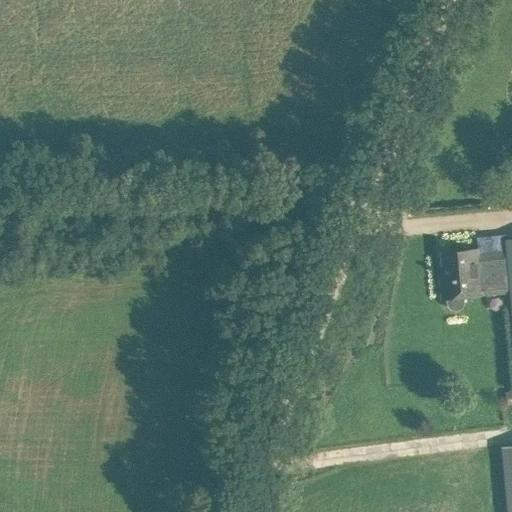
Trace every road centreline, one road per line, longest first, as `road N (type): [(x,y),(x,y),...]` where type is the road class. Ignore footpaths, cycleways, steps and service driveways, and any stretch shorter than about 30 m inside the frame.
road 1 (track): [(449,0),(241,511)]
road 2 (unclassified): [(365,202),(329,195),(0,203)]
